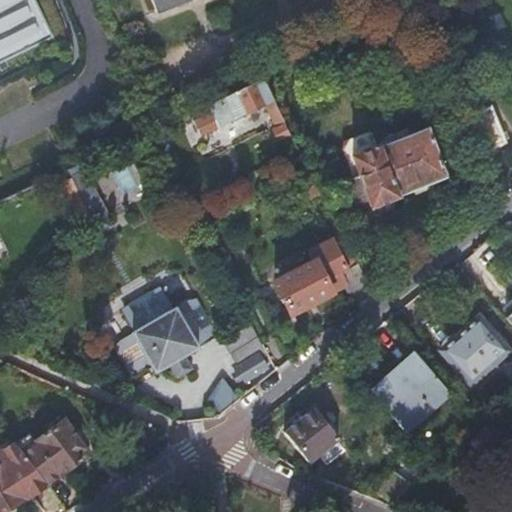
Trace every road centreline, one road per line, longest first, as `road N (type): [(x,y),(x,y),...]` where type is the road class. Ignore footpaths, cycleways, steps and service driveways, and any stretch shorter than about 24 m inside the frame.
road 1 (unclassified): [(511,202),(207,444)]
road 2 (residential): [(207,444),(357,511)]
road 3 (unclassified): [(207,444),(92,511)]
